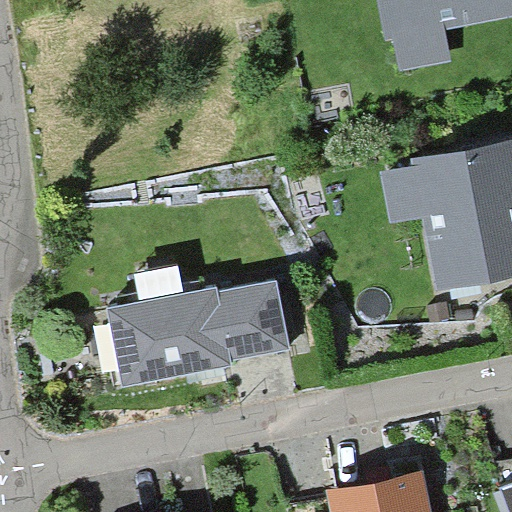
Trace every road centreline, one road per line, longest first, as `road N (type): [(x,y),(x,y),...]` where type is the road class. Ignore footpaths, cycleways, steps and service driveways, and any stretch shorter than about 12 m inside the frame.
road 1 (residential): [(1,472),(511,374)]
road 2 (residential): [(0,93),(11,149),(0,239)]
